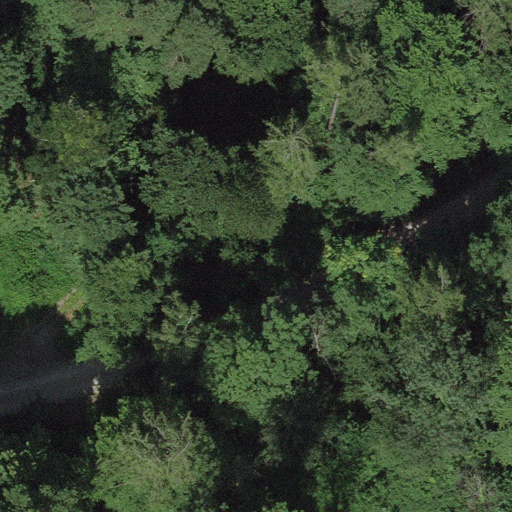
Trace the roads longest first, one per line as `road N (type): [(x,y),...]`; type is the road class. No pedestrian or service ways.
road 1 (track): [(0,429),(93,406),(450,263),(511,216)]
road 2 (track): [(93,406),(273,257),(445,20),(441,0)]
